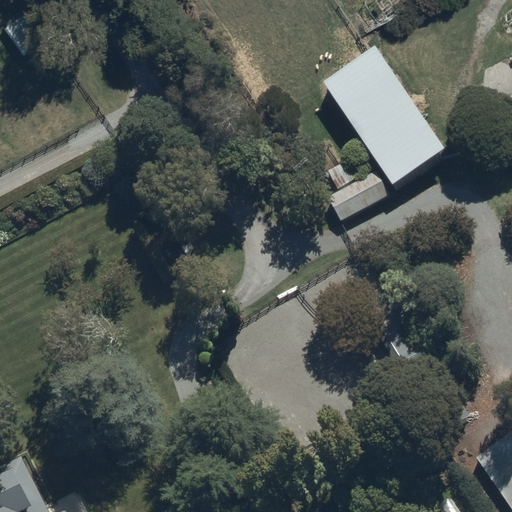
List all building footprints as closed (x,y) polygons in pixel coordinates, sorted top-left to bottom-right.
[(4,20),(23,48),(40,36),(21,8),(4,20)] [(374,49),(323,84),(393,187),(445,152),(374,49)] [(327,172),(337,189),(367,173),(357,155),(327,172)] [(328,198),(339,221),(389,195),(377,172),(328,198)] [(430,273),(418,244),(399,252),(411,281),(430,273)] [(400,369),(427,351),(385,288),(358,307),(400,369)] [(424,368),(442,407),(461,398),(453,381),(449,383),(439,361),(424,368)] [(511,433),(477,458),(511,507),(511,433)] [(0,511),(51,511),(22,455),(0,466),(0,511)] [(460,511),(452,502),(440,511),(460,511)]
